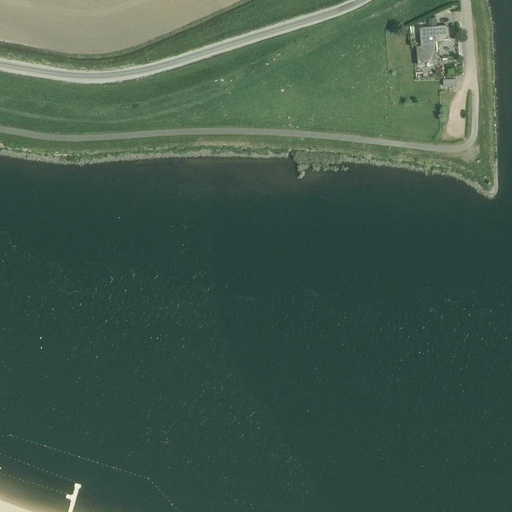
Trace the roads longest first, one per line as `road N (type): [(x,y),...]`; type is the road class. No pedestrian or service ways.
road 1 (unclassified): [(0,65),(87,78),(142,72),(365,0)]
road 2 (unclassified): [(465,0),(471,72),(456,128)]
